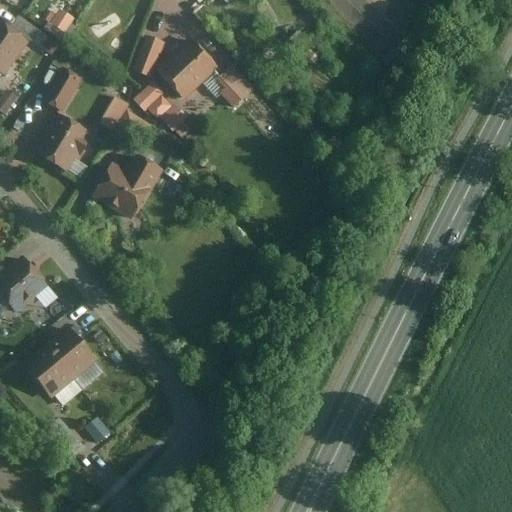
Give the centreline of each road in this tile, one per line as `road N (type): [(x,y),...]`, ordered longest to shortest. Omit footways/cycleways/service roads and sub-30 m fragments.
road 1 (residential): [(126,511),(210,432),(0,165)]
road 2 (primary): [(311,511),(511,109)]
